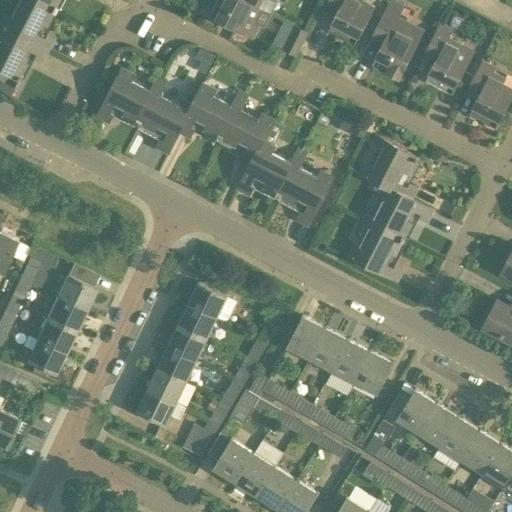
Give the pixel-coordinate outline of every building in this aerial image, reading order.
[(4,15),(0,23),(0,26),(38,47),(44,35),(41,33),(53,10),(34,0),(17,0),(9,17),(4,15)] [(34,0),(53,10),(58,0),(34,0)] [(244,0),(217,0),(209,16),(252,38),(260,24),(264,14),(268,16),(270,13),(247,1),(244,0)] [(247,0),(247,1),(270,13),(276,0),(275,0),(247,0)] [(329,0),(330,0),(341,6),(328,31),(355,44),(374,6),(361,0),(329,0)] [(390,0),(373,33),(385,39),(372,65),(399,79),(424,31),(399,18),(405,7),(392,0),(390,0)] [(426,54),(437,60),(426,82),(452,95),(472,57),(459,51),(462,45),(449,38),(453,31),(441,25),(426,54)] [(0,72),(16,80),(28,56),(32,58),(38,47),(0,26),(0,72)] [(296,27),(284,49),(295,55),(307,32),(296,27)] [(207,72),(216,54),(200,47),(191,65),(207,72)] [(504,79),(492,73),(495,69),(483,62),(471,85),(482,91),(469,116),(496,129),(511,98),(511,89),(502,84),(504,79)] [(122,70),(104,105),(115,110),(139,123),(155,93),(151,91),(131,81),(134,76),(122,70)] [(158,78),(153,86),(157,88),(161,80),(160,79),(158,78)] [(161,80),(157,88),(161,90),(166,82),(165,81),(161,80)] [(192,106),(185,120),(197,126),(220,138),(237,107),(233,105),(213,95),(215,91),(203,85),(192,106)] [(155,93),(139,123),(163,136),(174,141),(179,132),(185,120),(192,106),(182,100),(179,106),(159,95),(155,93)] [(239,93),(235,101),(239,103),(243,95),(239,93)] [(243,95),(239,103),(243,105),(247,97),(245,95),(243,95)] [(340,103),(330,123),(346,131),(356,111),(340,103)] [(237,107),(220,138),(244,151),(255,157),(263,142),(274,121),(263,115),(260,120),(241,110),(237,107)] [(248,169),(244,177),(256,183),(280,196),(296,165),(291,163),(271,153),(274,148),(263,142),(255,157),(248,169)] [(370,163),(364,175),(385,186),(411,199),(417,187),(404,181),(417,157),(387,142),(385,145),(375,165),(370,163)] [(298,150),(294,158),(298,160),(303,152),(300,150),(298,150)] [(298,160),(302,162),(306,154),(305,153),(303,152),(298,160)] [(296,165),(280,196),(303,208),(315,214),(333,179),(322,173),(319,177),(299,167),(296,165)] [(244,177),(238,189),(250,195),(256,183),(244,177)] [(374,219),(372,224),(402,239),(414,216),(421,203),(411,199),(385,186),(380,197),(384,199),(374,219)] [(361,214),(359,217),(367,221),(369,217),(362,213),(361,214)] [(356,245),(349,257),(384,275),(390,263),(402,239),(372,224),(370,227),(360,247),(356,245)] [(18,241),(0,232),(0,273),(2,274),(18,241)] [(19,277),(31,283),(41,260),(30,255),(19,277)] [(511,255),(503,273),(511,277),(511,255)] [(68,274),(58,296),(86,309),(96,288),(68,274)] [(31,283),(19,277),(9,299),(20,304),(31,283)] [(199,282),(189,303),(218,317),(230,322),(240,302),(228,295),(199,282)] [(58,296),(47,317),(76,331),(86,309),(58,296)] [(20,304),(9,299),(0,317),(0,320),(10,326),(20,304)] [(511,305),(511,307),(498,301),(484,327),(511,342),(511,305)] [(218,317),(189,303),(179,325),(208,339),(218,317)] [(257,338),(267,344),(281,321),(271,315),(257,338)] [(310,358),(326,327),(303,316),(287,347),(310,358)] [(47,317),(37,339),(65,353),(76,331),(47,317)] [(0,347),(10,326),(0,320),(0,347)] [(208,339),(179,325),(168,346),(198,360),(208,339)] [(349,339),(326,327),(310,358),(333,370),(349,339)] [(267,344),(257,338),(244,361),(254,367),(267,344)] [(65,353),(37,339),(27,361),(55,374),(65,353)] [(349,339),(333,370),(355,382),(372,351),(349,339)] [(168,346),(158,368),(187,382),(198,360),(168,346)] [(372,351),(355,382),(378,394),(394,363),(372,351)] [(244,361),(231,383),(241,389),(254,367),(244,361)] [(16,371),(0,363),(0,376),(11,381),(16,371)] [(158,368),(148,390),(177,403),(187,382),(158,368)] [(16,371),(11,381),(34,392),(39,381),(16,371)] [(258,373),(250,388),(261,394),(263,390),(269,379),(258,373)] [(231,383),(217,405),(227,411),(241,389),(231,383)] [(277,383),(271,394),(277,398),(285,403),(291,391),(283,387),(277,383)] [(261,394),(250,388),(249,390),(246,388),(230,415),(244,423),(254,407),(267,415),(274,403),(260,396),(261,394)] [(416,388),(412,395),(402,388),(387,412),(418,432),(437,402),(416,388)] [(177,403),(148,390),(138,411),(140,412),(139,416),(152,422),(154,419),(167,425),(172,415),(181,419),(186,408),(177,403)] [(298,395),(291,406),(301,411),(306,415),(313,404),(307,400),(298,395)] [(459,415),(437,402),(418,432),(440,446),(459,415)] [(217,405),(204,427),(214,433),(227,411),(217,405)] [(282,408),(275,419),(291,428),(298,417),(282,408)] [(320,408),(314,419),(325,425),(330,428),(336,417),(331,414),(320,408)] [(21,419),(0,409),(0,445),(7,448),(21,419)] [(481,429),(459,415),(440,446),(462,459),(481,429)] [(303,420),(296,431),(311,440),(318,428),(303,420)] [(343,420),(336,432),(350,440),(357,428),(343,420)] [(214,433),(204,427),(204,428),(197,423),(184,445),(201,456),(214,433)] [(481,429),(462,459),(483,473),(502,443),(481,429)] [(322,431),(315,442),(342,457),(348,446),(322,431)] [(254,452),(232,439),(221,432),(208,452),(219,459),(214,469),(235,482),(254,452)] [(388,463),(395,452),(382,444),(384,440),(374,434),(365,449),(388,463)] [(254,453),(254,452),(235,482),(257,496),(276,466),(275,466),(284,453),(263,440),(254,453)] [(511,475),(511,448),(502,443),(483,473),(505,486),(511,475)] [(418,466),(395,452),(388,463),(411,477),(418,466)] [(378,480),(384,470),(371,461),(361,455),(352,471),(361,476),(364,471),(378,480)] [(297,480),(276,466),(257,496),(279,510),(297,480)] [(418,466),(411,477),(433,492),(441,481),(418,466)] [(407,484),(384,470),(378,480),(400,494),(407,484)] [(297,480),(279,510),(282,511),(307,511),(319,493),(297,480)] [(463,495),(441,481),(433,492),(456,506),(463,495)] [(407,484),(400,494),(423,508),(430,498),(407,484)] [(484,511),(486,509),(463,495),(456,506),(465,511),(484,511)] [(368,511),(369,510),(348,496),(337,511),(368,511)] [(451,511),(430,498),(423,508),(428,511),(451,511)]
